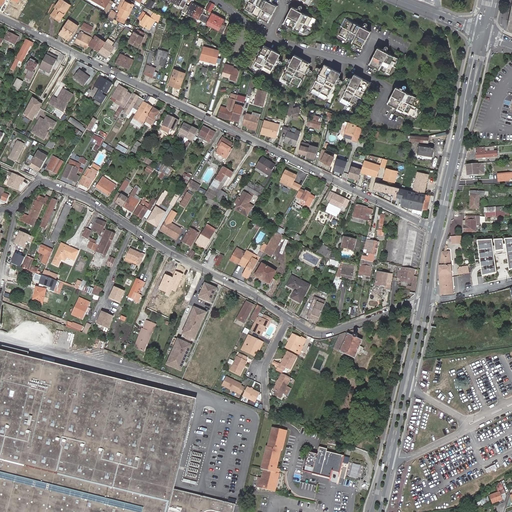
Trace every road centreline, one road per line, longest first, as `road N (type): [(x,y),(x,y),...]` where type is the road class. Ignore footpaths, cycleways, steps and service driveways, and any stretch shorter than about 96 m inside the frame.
road 1 (residential): [(434,228),(0,17)]
road 2 (residential): [(15,205),(40,181),(69,191),(288,318)]
road 3 (secondary): [(379,511),(428,299)]
road 4 (secondary): [(421,301),(371,511)]
road 5 (secondary): [(477,30),(434,228)]
road 6 (residential): [(288,318),(325,334),(421,301)]
road 7 (secondary): [(440,230),(471,103)]
